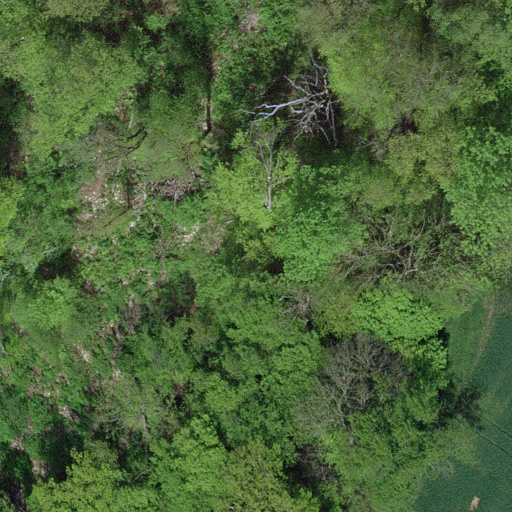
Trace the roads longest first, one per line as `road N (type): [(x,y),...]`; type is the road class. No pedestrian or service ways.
road 1 (track): [(334,0),(86,511)]
road 2 (track): [(409,511),(435,462),(511,244)]
